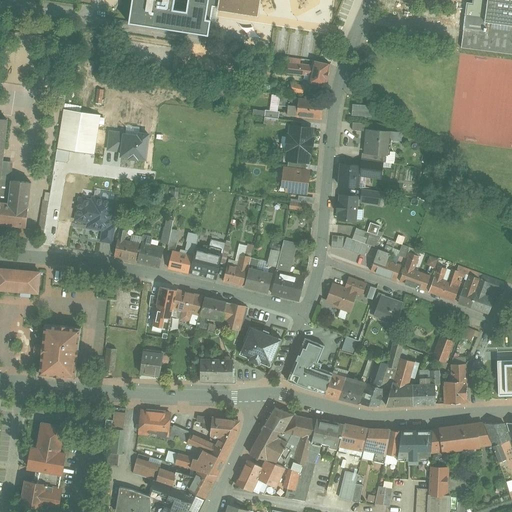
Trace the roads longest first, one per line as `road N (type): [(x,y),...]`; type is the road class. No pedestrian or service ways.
road 1 (unclassified): [(0,252),(87,262),(305,315)]
road 2 (residential): [(320,259),(339,86),(367,0)]
road 3 (tertiary): [(17,382),(265,393)]
road 4 (tertiary): [(265,393),(384,418),(477,413)]
road 5 (residential): [(320,259),(495,320)]
road 6 (residential): [(214,511),(265,393)]
road 7 (unclassified): [(0,501),(17,382)]
